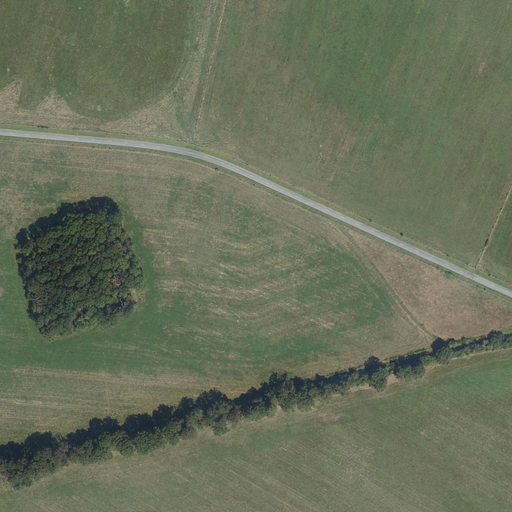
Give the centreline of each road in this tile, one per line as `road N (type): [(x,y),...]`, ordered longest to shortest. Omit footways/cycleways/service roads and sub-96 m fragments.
road 1 (secondary): [(511,293),(222,162),(0,131)]
road 2 (track): [(0,462),(511,336)]
